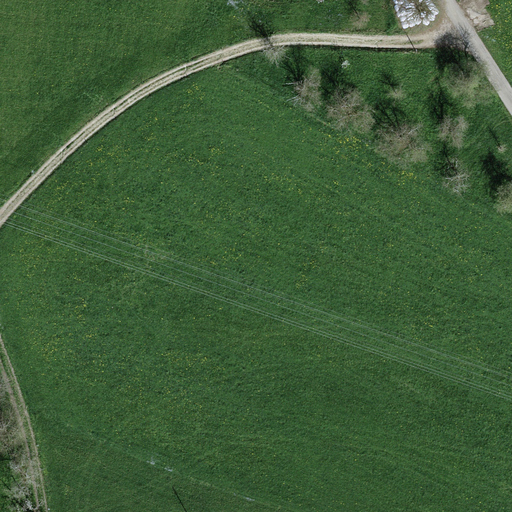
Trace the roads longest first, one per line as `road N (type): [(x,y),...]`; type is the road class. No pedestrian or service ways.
road 1 (track): [(465,32),(432,40),(296,39),(200,63),(112,112),(0,229)]
road 2 (track): [(0,347),(46,511)]
